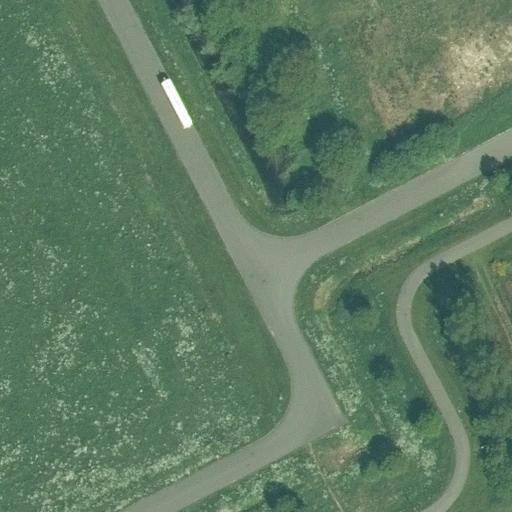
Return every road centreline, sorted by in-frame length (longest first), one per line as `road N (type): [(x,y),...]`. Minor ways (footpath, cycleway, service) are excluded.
road 1 (unclassified): [(154,511),(290,441),(309,423),(310,384),(257,279)]
road 2 (unclassified): [(257,279),(113,0)]
road 3 (unclassified): [(257,279),(511,147)]
